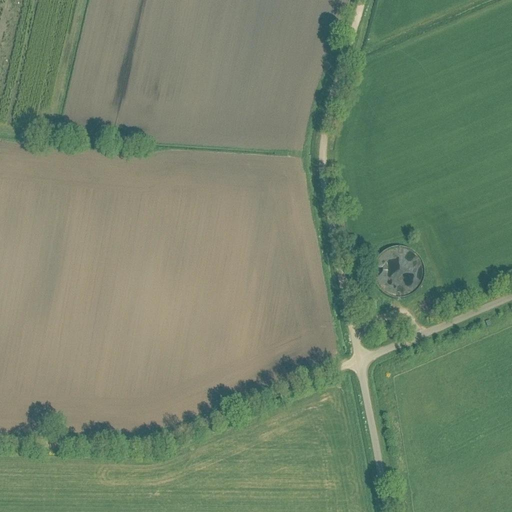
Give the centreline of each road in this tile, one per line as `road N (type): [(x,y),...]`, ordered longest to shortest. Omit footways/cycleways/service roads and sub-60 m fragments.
road 1 (track): [(0,443),(165,440),(359,362),(321,156),(361,0)]
road 2 (unclassified): [(386,511),(359,362),(511,296)]
